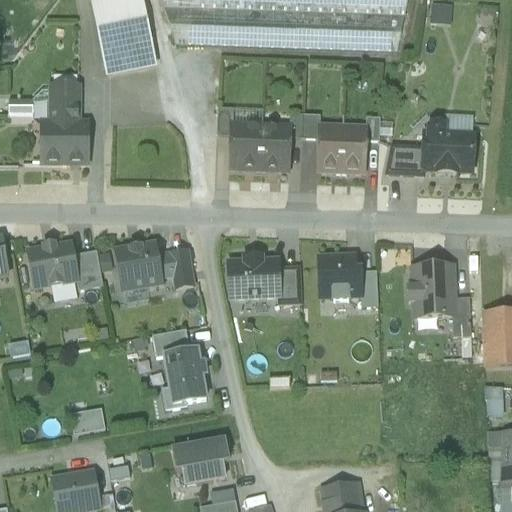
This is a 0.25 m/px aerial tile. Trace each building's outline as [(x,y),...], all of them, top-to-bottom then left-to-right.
[(136,0),(100,0),(91,2),(94,16),(137,6),(136,0)] [(407,0),(158,0),(173,49),(396,57),(407,0)] [(137,6),(94,16),(103,60),(147,50),(137,6)] [(450,27),(451,8),(431,7),(430,26),(450,27)] [(147,50),(103,60),(107,79),(151,69),(147,50)] [(78,91),(50,91),(50,95),(50,127),(78,127),(78,91)] [(78,127),(50,127),(50,95),(41,95),(32,104),(32,105),(19,105),(19,102),(17,102),(17,105),(8,104),(8,117),(32,118),(41,127),(41,169),(87,169),(87,127),(78,127)] [(232,114),(217,113),(216,141),(230,142),(231,130),(232,130),(232,114)] [(302,120),(289,119),(289,132),(290,132),(290,143),(302,144),(302,120)] [(319,121),(302,120),(302,144),(318,145),(318,132),(319,132),(319,121)] [(379,123),(366,122),(365,134),(366,134),(366,146),(378,147),(379,123)] [(473,141),(444,140),(444,134),(439,129),(432,128),(427,133),(427,139),(424,139),(423,153),(422,174),(423,174),(436,175),(436,176),(438,178),(454,179),(455,177),(456,176),(471,176),(473,141)] [(232,130),(231,130),(230,142),(229,173),(260,174),(262,131),(232,130)] [(289,132),(262,131),(260,174),(288,175),(290,143),(290,132),(289,132)] [(319,132),(318,132),(318,145),(316,176),(340,177),(342,133),(319,132)] [(365,134),(342,133),(340,177),(364,178),(366,146),(366,134),(365,134)] [(423,153),(390,151),(384,179),(423,181),(423,174),(422,174),(423,153)] [(26,256),(33,294),(76,286),(77,286),(72,260),(70,248),(55,251),(54,249),(43,251),(43,254),(26,256)] [(155,249),(114,256),(121,296),(162,289),(161,283),(173,281),(169,258),(157,260),(155,249)] [(187,255),(169,258),(173,281),(175,294),(193,291),(187,255)] [(96,256),(72,260),(77,286),(76,286),(77,296),(102,291),(96,256)] [(354,261),(317,263),(319,303),(332,303),(332,306),(347,305),(347,302),(360,301),(361,301),(360,277),(354,276),(354,261)] [(226,267),(229,304),(278,302),(279,302),(277,274),(277,266),(260,267),(259,262),(244,263),(244,267),(226,267)] [(451,271),(412,273),(413,293),(407,293),(408,307),(414,307),(415,324),(451,322),(453,322),(453,303),(451,271)] [(301,309),(300,273),(277,274),(279,302),(278,302),(278,310),(301,309)] [(360,313),(377,312),(376,276),(360,277),(361,301),(360,301),(360,313)] [(469,303),(453,303),(453,322),(451,322),(452,343),(461,342),(470,342),(469,303)] [(511,315),(482,316),(483,330),(482,330),(482,331),(483,331),(483,344),(483,346),(484,359),(483,359),(483,360),(484,360),(484,373),(511,372),(511,315)] [(185,335),(151,341),(155,363),(163,362),(163,361),(189,356),(185,335)] [(470,342),(461,342),(462,363),(470,362),(470,342)] [(189,356),(163,361),(163,362),(169,393),(161,395),(165,415),(186,411),(185,408),(205,404),(201,380),(205,380),(203,368),(199,368),(197,355),(189,356)] [(500,406),(487,406),(487,421),(501,421),(500,406)] [(75,438),(105,433),(102,413),(72,417),(75,438)] [(503,437),(492,437),(492,452),(502,452),(503,437)] [(511,437),(503,437),(502,452),(501,493),(499,511),(511,511),(511,509),(511,437)] [(181,476),(185,490),(224,483),(219,458),(226,457),(224,444),(171,453),(175,477),(181,476)] [(97,511),(92,477),(52,484),(56,511),(97,511)] [(361,511),(357,487),(320,493),(322,511),(361,511)] [(210,499),(211,510),(235,506),(233,495),(210,499)]
